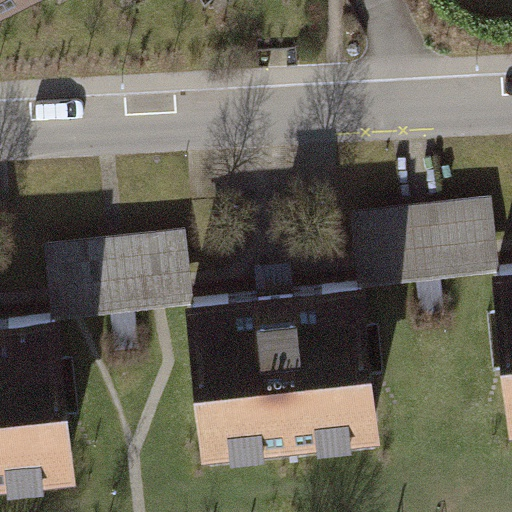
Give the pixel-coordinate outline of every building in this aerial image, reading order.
[(0,0),(0,17),(35,0),(0,0)] [(495,195),(425,202),(432,270),(502,262),(495,195)] [(425,202),(354,209),(361,277),(432,270),(425,202)] [(188,226),(117,235),(126,303),(197,295),(188,226)] [(117,235),(46,244),(55,312),(126,303),(117,235)] [(511,264),(502,265),(511,357),(511,264)] [(278,290),(193,298),(210,452),(389,433),(372,278),(278,290)] [(0,320),(0,482),(83,474),(67,314),(0,320)]
